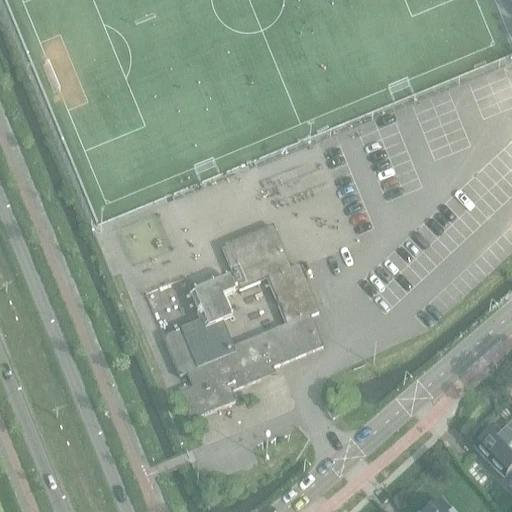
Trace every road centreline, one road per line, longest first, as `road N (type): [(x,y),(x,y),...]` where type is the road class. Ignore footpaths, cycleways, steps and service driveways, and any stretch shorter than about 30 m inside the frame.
road 1 (tertiary): [(130,511),(0,197)]
road 2 (tertiary): [(282,511),(511,313)]
road 3 (tertiary): [(0,358),(63,511)]
